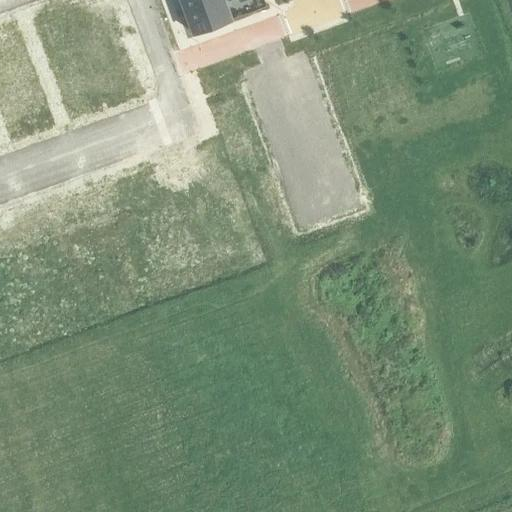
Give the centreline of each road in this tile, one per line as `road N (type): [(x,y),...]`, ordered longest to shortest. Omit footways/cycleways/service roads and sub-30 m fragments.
road 1 (residential): [(0,185),(178,116),(159,60)]
road 2 (residential): [(159,60),(162,67),(313,13)]
